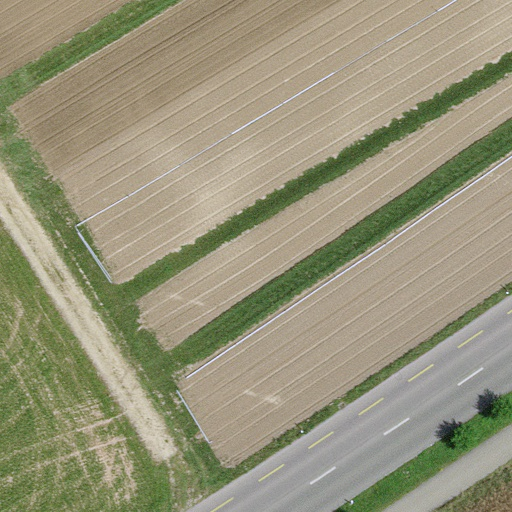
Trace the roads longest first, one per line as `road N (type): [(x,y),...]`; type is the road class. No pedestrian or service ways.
road 1 (track): [(0,194),(158,448)]
road 2 (secondary): [(263,511),(511,347)]
road 3 (track): [(405,511),(511,439)]
